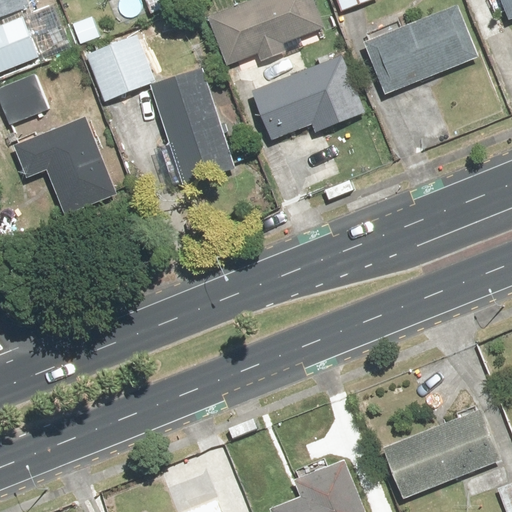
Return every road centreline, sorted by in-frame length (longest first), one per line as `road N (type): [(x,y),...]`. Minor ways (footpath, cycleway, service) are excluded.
road 1 (primary): [(511,255),(0,458)]
road 2 (primary): [(77,348),(511,176)]
